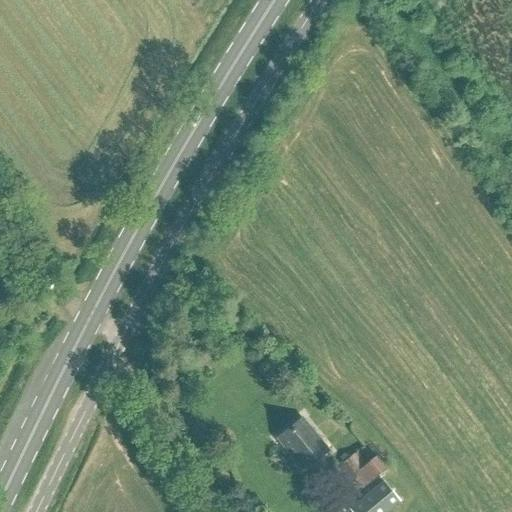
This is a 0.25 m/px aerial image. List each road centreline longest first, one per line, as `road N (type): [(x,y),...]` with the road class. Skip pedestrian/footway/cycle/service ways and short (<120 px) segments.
road 1 (unclassified): [(123,333),(319,0)]
road 2 (primary): [(88,317),(273,0)]
road 3 (primary): [(0,499),(88,317)]
road 4 (unclassified): [(36,511),(123,333)]
